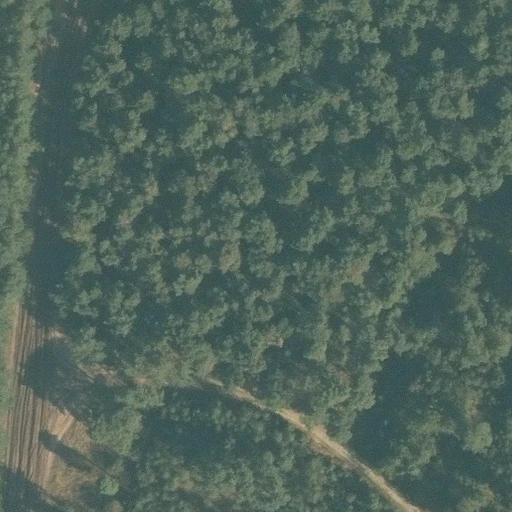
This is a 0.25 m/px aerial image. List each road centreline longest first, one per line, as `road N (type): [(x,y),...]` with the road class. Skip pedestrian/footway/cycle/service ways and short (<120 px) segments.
road 1 (track): [(77,0),(56,47),(22,511)]
road 2 (track): [(32,369),(171,370),(233,385),(281,410),(410,511)]
